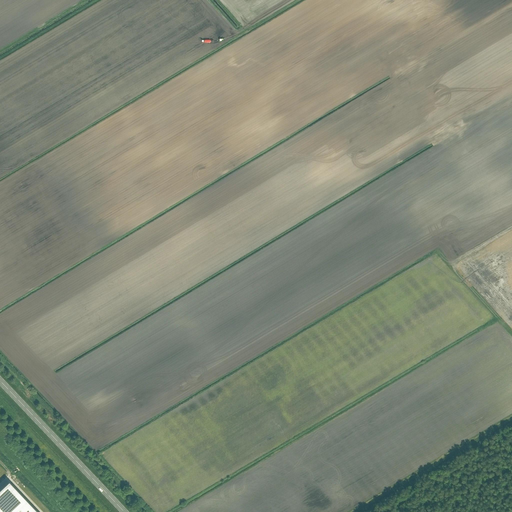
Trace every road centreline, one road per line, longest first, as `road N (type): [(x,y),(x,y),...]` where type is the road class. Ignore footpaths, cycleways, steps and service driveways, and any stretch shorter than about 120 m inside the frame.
road 1 (track): [(144,511),(0,359)]
road 2 (primary): [(123,511),(0,381)]
